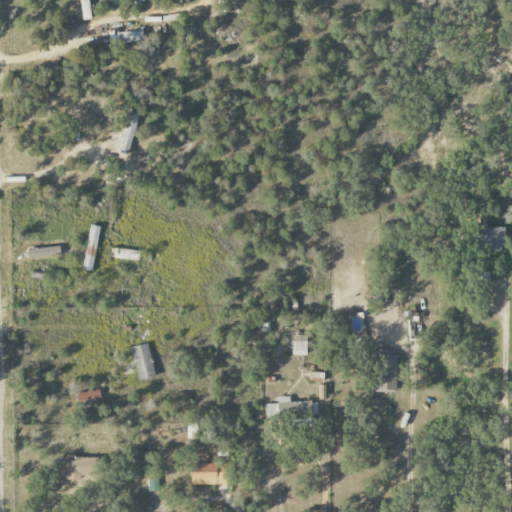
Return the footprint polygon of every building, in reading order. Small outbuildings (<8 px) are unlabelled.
[(80,0),(81,20),(90,20),(88,0),(80,0)] [(130,155),(138,110),(128,108),(121,153),(130,155)] [(82,270),(92,271),(100,227),(91,225),(82,270)] [(503,249),(504,228),(480,228),(480,249),(503,249)] [(28,257),(59,256),(59,248),(28,249),(28,257)] [(139,251),(113,249),(112,259),(139,261),(139,251)] [(306,356),(306,336),(292,336),(292,356),(306,356)] [(137,380),(154,377),(149,343),(131,346),(137,380)] [(395,391),(397,356),(376,355),(375,390),(395,391)] [(265,404),(265,419),(317,418),(317,402),(289,403),(289,397),(277,398),(277,404),(265,404)] [(94,477),(94,457),(57,456),(56,476),(94,477)] [(190,483),(226,485),(227,464),(191,463),(190,483)]
